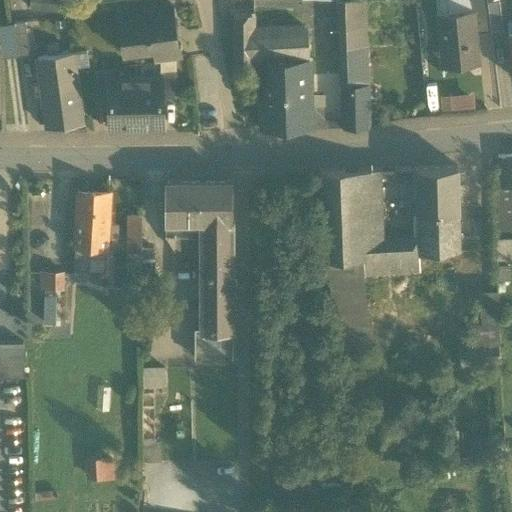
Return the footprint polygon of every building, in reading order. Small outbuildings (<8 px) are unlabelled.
[(29,0),(29,9),(58,12),(59,0),(29,0)] [(338,0),(339,29),(366,28),(364,0),(338,0)] [(434,0),(436,12),(473,8),(472,0),(434,0)] [(476,22),(490,21),(488,0),(487,0),(472,0),(473,8),(475,8),(476,22)] [(497,0),(489,0),(488,0),(490,21),(491,30),(501,29),(497,0)] [(119,27),(123,54),(153,51),(153,49),(174,47),(172,28),(175,28),(173,7),(130,13),(131,25),(119,27)] [(456,53),(458,65),(481,62),(477,31),(476,22),(475,8),(473,8),(436,12),(441,55),(456,53)] [(131,25),(130,13),(117,15),(119,27),(131,25)] [(259,64),(260,98),(309,96),(307,33),(302,28),(253,30),(253,16),(232,19),(233,65),(259,64)] [(25,21),(13,23),(17,54),(18,55),(29,54),(25,21)] [(477,31),(491,30),(490,21),(476,22),(477,31)] [(13,22),(0,23),(0,37),(3,56),(17,54),(13,23),(13,22)] [(339,29),(341,76),(367,75),(366,28),(339,29)] [(153,51),(154,61),(160,61),(176,58),(182,58),(180,46),(174,47),(153,49),(153,51)] [(88,51),(73,53),(75,67),(89,66),(88,51)] [(37,56),(46,127),(82,124),(75,67),(73,53),(37,56)] [(442,66),(458,65),(456,53),(441,55),(442,66)] [(160,61),(160,70),(177,69),(176,58),(160,61)] [(160,80),(161,98),(177,98),(177,69),(160,70),(160,80)] [(94,71),(95,98),(110,98),(110,81),(110,70),(94,71)] [(369,126),(367,75),(341,76),(342,119),(342,126),(369,126)] [(160,80),(136,81),(136,128),(161,127),(161,98),(160,80)] [(110,128),(136,128),(136,81),(110,81),(110,98),(110,128)] [(442,97),(442,110),(475,108),(474,95),(442,97)] [(260,98),(261,129),(310,128),(310,106),(309,96),(260,98)] [(310,128),(342,126),(342,119),(325,120),(324,106),(310,106),(310,128)] [(511,155),(498,156),(499,184),(511,183),(511,155)] [(416,168),(417,212),(460,211),(458,167),(416,168)] [(361,170),(364,240),(382,239),(380,169),(361,170)] [(323,261),(364,258),(364,240),(361,170),(319,171),(319,173),(323,261)] [(201,329),(232,329),(232,253),(234,253),(233,221),(232,221),(232,181),(164,181),(165,236),(202,236),(202,256),(201,256),(201,328),(201,329)] [(511,183),(499,184),(503,237),(511,236),(511,183)] [(76,248),(107,250),(109,193),(79,191),(76,248)] [(125,207),(123,293),(141,292),(141,248),(142,207),(125,207)] [(418,237),(382,239),(364,240),(364,258),(420,254),(461,252),(460,211),(417,212),(418,237)] [(498,237),(499,258),(511,257),(511,236),(503,237),(498,237)] [(75,269),(105,271),(107,250),(76,248),(75,269)] [(141,248),(142,277),(154,276),(154,248),(141,248)] [(324,278),(330,277),(365,275),(421,271),(420,254),(364,258),(323,261),(324,278)] [(64,271),(39,271),(39,288),(64,288),(64,271)] [(373,347),(365,275),(330,277),(338,350),(373,347)] [(43,294),(43,322),(56,322),(56,294),(43,294)] [(477,329),(477,345),(501,344),(499,294),(482,294),(483,329),(477,329)] [(195,358),(233,358),(232,329),(201,329),(201,328),(195,328),(195,358)] [(0,342),(0,377),(25,377),(24,342),(0,342)] [(460,345),(462,364),(501,361),(501,344),(477,345),(460,345)] [(30,354),(30,378),(42,378),(42,354),(30,354)] [(141,389),(154,389),(165,389),(165,366),(141,366),(141,389)] [(98,386),(96,410),(107,411),(110,387),(98,386)] [(141,389),(141,442),(155,441),(154,389),(141,389)] [(141,442),(142,463),(161,463),(160,441),(155,441),(141,442)] [(85,457),(85,477),(116,476),(115,456),(85,457)]
